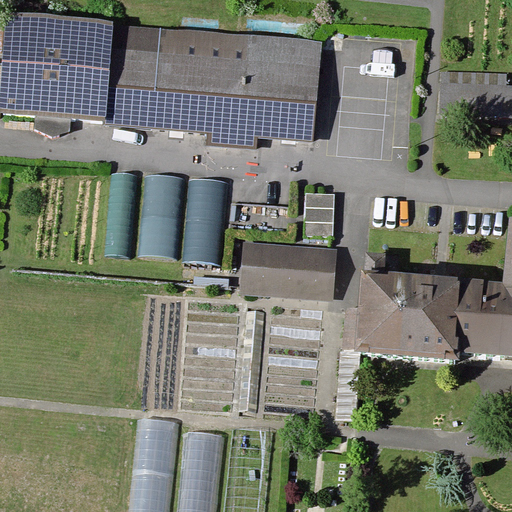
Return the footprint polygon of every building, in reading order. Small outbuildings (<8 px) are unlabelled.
[(321,42),(12,17),(4,115),(312,141),(321,42)] [(502,76),(446,74),(445,114),(511,117),(511,86),(501,86),(502,76)] [(136,253),(139,171),(117,170),(114,253),(136,253)] [(146,253),(181,255),(185,173),(150,172),(146,253)] [(184,259),(223,260),(228,177),(188,175),(184,259)] [(305,216),(333,220),(336,193),(309,189),(305,216)] [(511,230),(507,288),(373,277),(367,357),(468,365),(468,354),(511,357),(511,230)] [(335,250),(242,244),(239,292),(332,299),(335,250)] [(388,274),(389,251),(366,250),(365,274),(388,274)] [(171,511),(182,419),(142,414),(131,511),(171,511)] [(182,511),(218,511),(222,430),(187,429),(182,511)]
